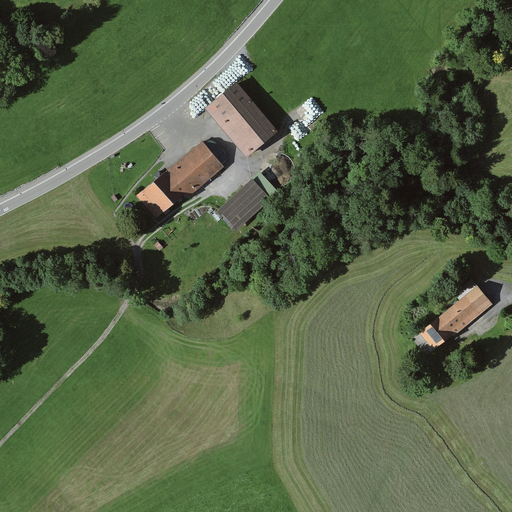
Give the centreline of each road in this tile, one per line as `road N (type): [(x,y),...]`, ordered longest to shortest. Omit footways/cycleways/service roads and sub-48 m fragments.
road 1 (track): [(0,444),(107,332),(138,280),(140,241),(240,166)]
road 2 (residential): [(0,211),(150,123),(277,0)]
